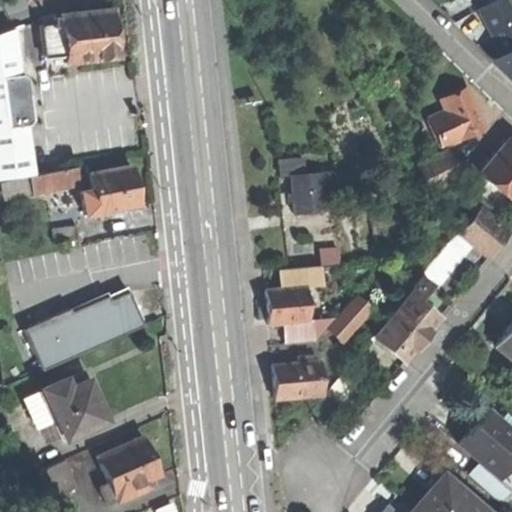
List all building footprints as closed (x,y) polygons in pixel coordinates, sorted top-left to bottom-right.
[(511,13),(505,0),(498,0),(480,9),(492,31),(503,54),(511,49),(511,13)] [(114,14),(57,19),(57,26),(42,27),(45,59),(69,57),(69,63),(118,59),(116,35),(114,14)] [(0,53),(17,51),(15,29),(0,34),(0,53)] [(511,49),(503,54),(494,59),(511,76),(511,49)] [(0,53),(0,114),(25,111),(23,93),(20,76),(17,51),(0,53)] [(27,75),(20,76),(23,93),(29,92),(27,75)] [(467,87),(442,99),(447,109),(459,137),(484,125),(475,106),(467,87)] [(29,92),(23,93),(25,111),(32,110),(29,92)] [(460,139),(459,137),(447,109),(429,117),(443,147),(460,139)] [(34,126),(32,110),(25,111),(28,127),(34,126)] [(0,181),(30,178),(35,177),(28,127),(25,111),(0,114),(0,181)] [(480,175),(511,202),(511,201),(511,146),(507,142),(480,175)] [(420,167),(432,190),(461,176),(449,152),(420,167)] [(281,176),(291,175),(305,174),(303,158),(279,160),(281,176)] [(30,178),(33,195),(79,186),(76,169),(35,177),(30,178)] [(81,194),(85,216),(139,206),(136,188),(132,169),(90,176),(92,192),(81,194)] [(333,171),(323,172),(327,210),(337,209),(334,185),(333,173),(333,171)] [(293,192),(294,213),(327,210),(323,172),(305,174),(291,175),(293,192)] [(347,172),(333,173),(334,185),(348,183),(347,172)] [(459,233),(490,258),(509,233),(478,208),(459,233)] [(77,228),(52,231),(54,245),(79,242),(77,228)] [(325,262),(343,259),(341,244),(323,247),(325,262)] [(280,269),(281,288),(305,286),(323,285),(321,265),(280,269)] [(376,336),(404,360),(422,338),(438,319),(419,303),(433,286),(422,277),(408,293),(410,295),(376,336)] [(132,283),(27,325),(43,365),(148,323),(132,283)] [(268,306),(270,323),(284,322),(308,320),(305,286),(281,288),(267,289),(268,306)] [(356,295),(335,319),(327,328),(342,341),(372,309),(356,295)] [(511,311),(506,319),(492,337),(511,353),(511,311)] [(335,319),(308,320),(284,322),(286,343),(315,340),(327,328),(335,319)] [(320,360),(273,364),(275,381),(276,399),(323,395),(320,360)] [(55,419),(63,440),(105,422),(95,396),(87,379),(78,383),(75,375),(42,389),(55,419)] [(39,426),(55,419),(42,389),(22,397),(29,413),(33,411),(39,426)] [(511,445),(511,429),(483,404),(464,425),(451,440),(489,472),(511,445)] [(116,499),(118,503),(147,490),(145,484),(159,478),(151,458),(142,438),(98,457),(111,486),(116,499)] [(0,487),(37,472),(29,454),(0,466),(0,487)] [(64,461),(37,472),(48,499),(76,488),(64,461)] [(484,511),(440,473),(418,499),(406,511),(484,511)] [(106,504),(116,499),(111,486),(101,491),(106,504)]
